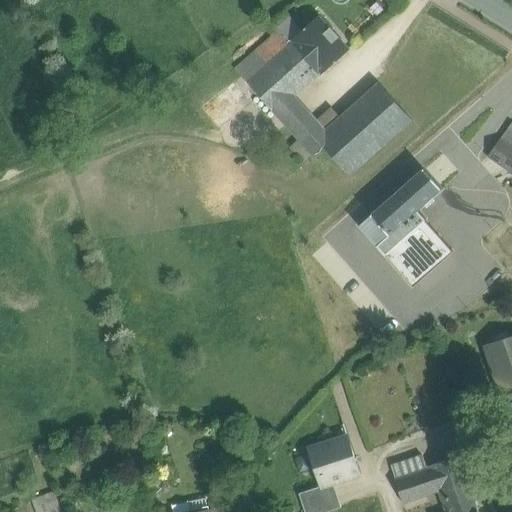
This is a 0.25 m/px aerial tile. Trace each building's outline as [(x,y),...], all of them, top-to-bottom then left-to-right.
[(348,50),(318,17),(291,41),(320,74),(321,74),(348,50)] [(320,74),(291,41),(245,82),(275,114),(294,97),(320,74)] [(412,121),(378,84),(325,131),(332,139),(323,147),(349,176),(412,121)] [(325,131),(294,97),(275,114),(313,157),(323,147),(332,139),(325,131)] [(511,146),(511,124),(500,140),(511,147),(511,146)] [(511,147),(500,140),(488,157),(511,173),(511,147)] [(432,207),(458,184),(435,158),(363,223),(411,276),(456,235),(432,207)] [(511,336),(484,346),(508,420),(511,418),(511,336)] [(347,437),(309,450),(321,487),(333,483),(359,474),(347,437)] [(395,479),(427,468),(426,466),(422,454),(390,465),(395,479)] [(403,504),(443,491),(467,482),(458,456),(426,466),(427,468),(395,479),(403,504)] [(467,482),(443,491),(450,511),(469,511),(477,510),(467,482)] [(321,487),(299,494),(304,511),(327,511),(341,508),(333,483),(321,487)] [(61,511),(54,492),(32,501),(36,511),(61,511)] [(122,511),(118,499),(100,506),(102,511),(122,511)] [(257,511),(255,499),(215,508),(215,511),(257,511)]
